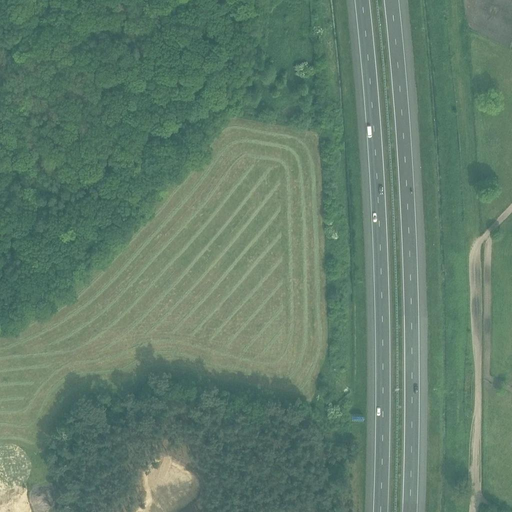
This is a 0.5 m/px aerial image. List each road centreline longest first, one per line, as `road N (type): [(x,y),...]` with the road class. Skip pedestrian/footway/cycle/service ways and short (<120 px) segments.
road 1 (motorway): [(409,511),(410,249),(391,0)]
road 2 (motorway): [(361,0),(379,247),(380,511)]
road 3 (track): [(511,210),(471,249),(470,511)]
